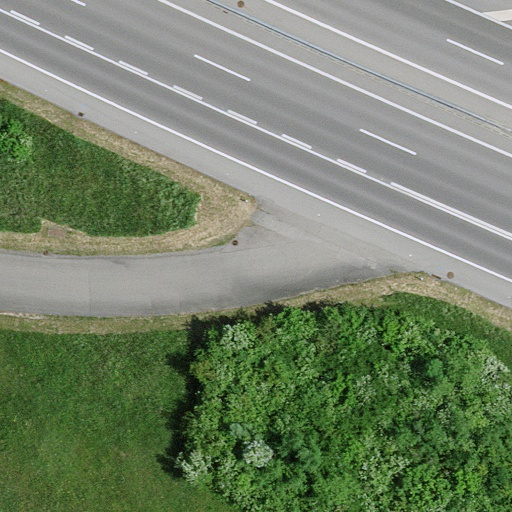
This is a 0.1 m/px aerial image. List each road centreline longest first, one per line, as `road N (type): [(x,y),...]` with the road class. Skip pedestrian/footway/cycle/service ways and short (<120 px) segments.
road 1 (motorway): [(74,0),(405,149)]
road 2 (motorway): [(511,67),(357,0)]
road 3 (motorway): [(405,149),(511,217)]
